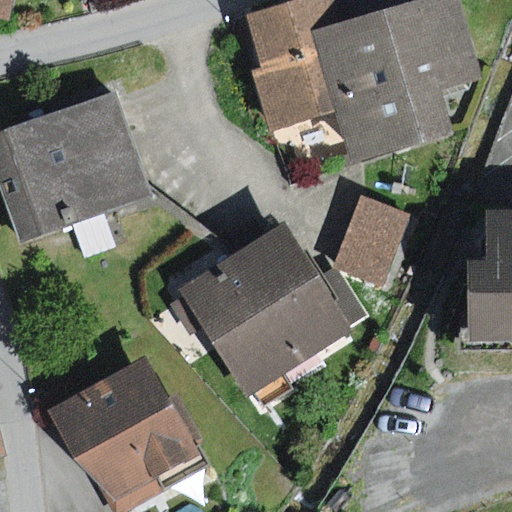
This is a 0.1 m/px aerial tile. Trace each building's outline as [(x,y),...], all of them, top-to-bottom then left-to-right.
[(21,0),(0,0),(0,21),(16,25),(21,0)] [(341,0),(313,0),(251,18),(266,71),(256,74),(274,136),(344,116),(321,36),(350,27),(341,0)] [(321,36),(344,116),(358,169),(464,140),(452,97),(492,85),(466,0),(442,0),(350,27),(321,36)] [(152,197),(116,93),(49,116),(85,220),(152,197)] [(85,220),(49,116),(0,132),(0,190),(18,243),(85,220)] [(412,218),(365,199),(334,273),(382,293),(412,218)] [(511,213),(496,214),(498,266),(479,267),(479,346),(511,346),(511,213)] [(237,261),(184,294),(252,402),(360,335),(292,225),(270,239),(259,221),(225,242),(237,261)] [(152,360),(51,414),(81,462),(96,479),(114,511),(136,511),(214,471),(152,360)] [(0,417),(0,462),(11,459),(0,417)]
